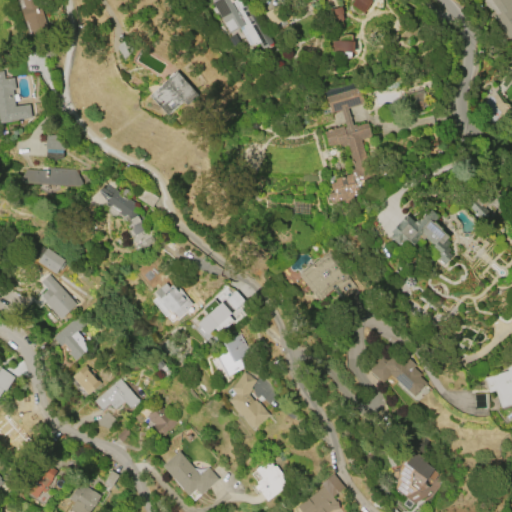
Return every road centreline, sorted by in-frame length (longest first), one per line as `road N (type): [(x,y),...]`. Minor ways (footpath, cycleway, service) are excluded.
road 1 (residential): [(374,511),(359,497),(259,288),(188,234),(159,175),(95,138),(71,101),(68,0)]
road 2 (residential): [(152,511),(133,465),(115,447),(57,422),(25,339),(0,320)]
road 3 (residential): [(511,145),(474,127),(467,112),(470,49),(443,0)]
